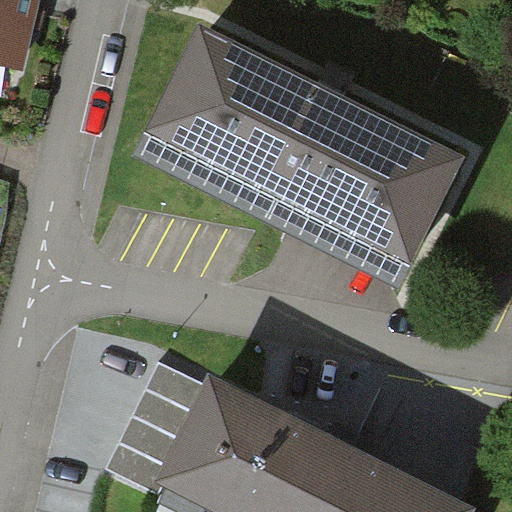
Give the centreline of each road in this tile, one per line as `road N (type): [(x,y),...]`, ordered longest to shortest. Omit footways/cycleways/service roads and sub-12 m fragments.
road 1 (residential): [(511,369),(40,270)]
road 2 (residential): [(40,270),(108,0)]
road 3 (residential): [(0,434),(40,270)]
